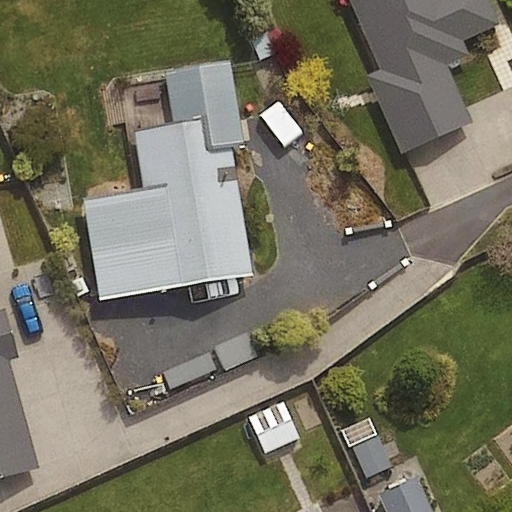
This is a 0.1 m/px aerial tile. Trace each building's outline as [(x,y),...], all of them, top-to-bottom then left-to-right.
[(344,0),(376,71),(364,76),(399,155),(467,124),(440,66),(462,56),(455,41),(492,25),(480,0),(344,0)] [(224,65),(157,76),(166,124),(125,131),(135,191),(76,201),(93,302),(247,276),(225,149),(237,147),(224,65)] [(296,117),(271,136),(295,169),(320,151),(296,117)] [(0,476),(31,468),(1,361),(11,358),(0,317),(0,476)] [(296,435),(280,400),(245,416),(261,451),(296,435)] [(389,465),(364,416),(339,428),(363,477),(389,465)] [(429,511),(415,476),(375,492),(382,511),(429,511)]
